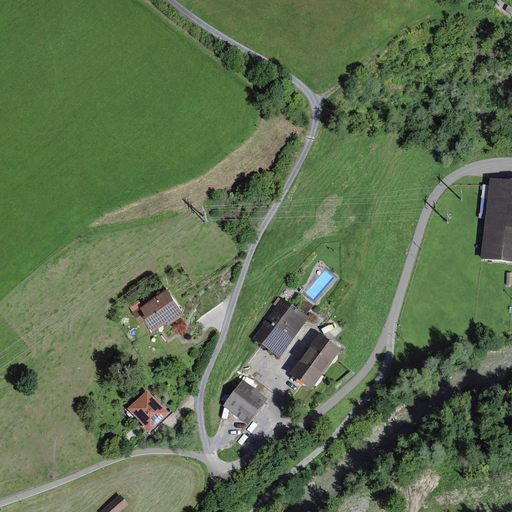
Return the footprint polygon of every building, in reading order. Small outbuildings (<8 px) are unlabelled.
[(511,183),(490,181),(481,260),(511,263),(511,183)] [(177,313),(160,290),(130,311),(147,335),(177,313)] [(256,351),(274,365),(304,326),(286,312),(256,351)] [(306,397),(337,356),(315,340),(285,381),(306,397)] [(246,432),(262,412),(235,391),(219,412),(246,432)] [(125,417),(149,442),(164,428),(140,403),(125,417)] [(123,511),(129,507),(121,497),(103,511),(123,511)]
